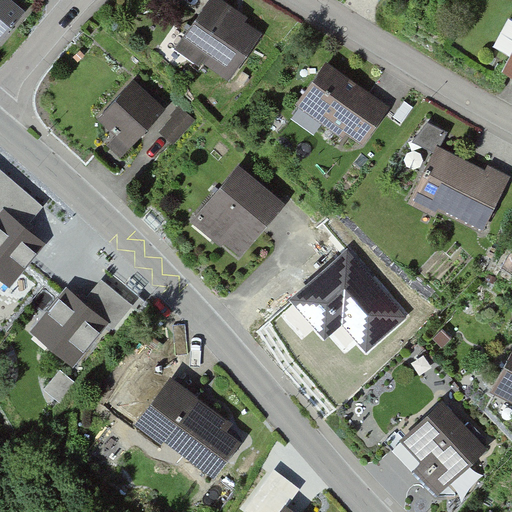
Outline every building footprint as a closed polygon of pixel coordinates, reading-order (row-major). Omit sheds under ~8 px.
[(0,0),(0,36),(26,5),(19,0),(0,0)] [(249,15),(226,0),(207,0),(196,17),(186,31),(175,47),(199,64),(202,59),(229,78),(262,31),(246,19),(249,15)] [(391,105),(326,58),(295,101),(343,136),(346,131),(363,143),(391,105)] [(164,109),(133,81),(98,119),(117,135),(108,145),(121,157),(164,109)] [(192,122),(177,110),(158,134),(173,146),(192,122)] [(486,168),(437,143),(408,199),(434,212),(437,206),(482,229),(510,174),(488,163),(486,168)] [(286,204),(238,166),(193,222),(242,260),(286,204)] [(42,241),(4,210),(0,215),(0,270),(11,279),(42,241)] [(348,252),(291,300),(326,342),(342,328),(362,352),(404,317),(348,252)] [(107,318),(69,287),(38,326),(76,356),(107,318)] [(511,346),(489,389),(511,401),(511,346)] [(49,388),(63,396),(74,379),(60,370),(49,388)] [(236,424),(170,378),(135,427),(159,444),(163,439),(216,477),(240,443),(228,435),(236,424)] [(443,398),(400,438),(421,461),(414,467),(437,492),(487,446),(443,398)]
